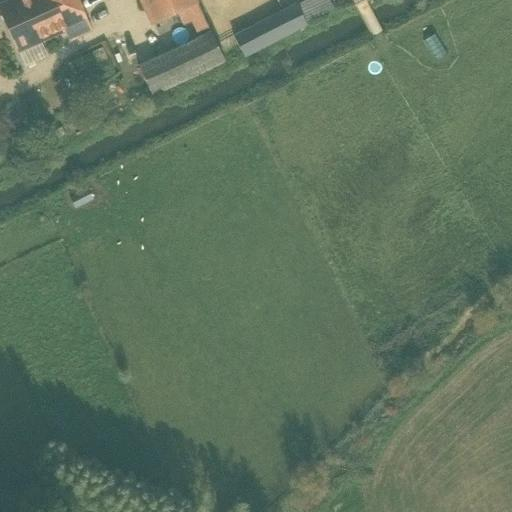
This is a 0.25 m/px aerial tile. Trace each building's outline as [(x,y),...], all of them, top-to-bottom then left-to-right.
[(40,40),(49,36),(43,22),(39,24),(30,7),(38,4),(36,0),(14,0),(0,6),(0,10),(19,50),(40,40)] [(49,36),(64,29),(85,20),(75,0),(36,0),(38,4),(30,7),(39,24),(43,22),(49,36)] [(196,2),(195,0),(141,0),(152,23),(196,2)] [(307,0),(234,37),(244,57),(317,21),(307,0)] [(90,31),(85,20),(64,29),(69,40),(90,31)] [(210,33),(138,67),(151,95),(224,61),(210,33)] [(47,57),(40,40),(19,50),(18,50),(25,67),(47,57)]
